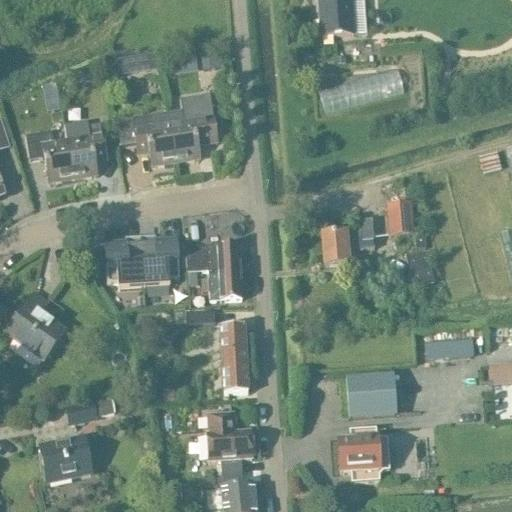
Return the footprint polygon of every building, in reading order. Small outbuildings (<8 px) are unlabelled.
[(317,0),(320,41),(352,39),(349,0),(317,0)] [(219,57),(199,60),(201,73),(221,70),(219,57)] [(180,114),(166,116),(174,168),(198,164),(195,143),(195,140),(214,137),(207,99),(178,103),(180,114)] [(153,118),(116,124),(119,150),(146,146),(150,171),(174,168),(166,116),(153,118)] [(88,141),(65,145),(71,184),(96,180),(92,155),(103,153),(99,128),(86,130),(88,141)] [(48,136),(24,140),(28,165),(43,162),(47,188),(71,184),(65,145),(50,147),(48,136)] [(511,152),(503,155),(511,189),(511,235),(498,239),(511,287),(511,286),(511,152)] [(388,241),(412,238),(413,253),(423,253),(422,237),(412,238),(409,207),(385,209),(388,241)] [(373,253),(370,223),(356,225),(358,238),(344,239),(344,238),(320,240),(323,270),(347,269),(346,253),(359,252),(359,254),(373,253)] [(179,285),(176,247),(159,248),(160,251),(156,252),(155,242),(140,244),(144,295),(170,293),(169,286),(179,285)] [(144,295),(140,244),(125,245),(125,254),(121,254),(121,251),(104,252),(108,291),(118,290),(118,298),(144,295)] [(241,277),(238,249),(186,253),(188,278),(195,277),(206,276),(206,282),(217,281),(217,279),(241,277)] [(99,252),(82,253),(83,269),(100,268),(99,252)] [(404,261),(412,292),(431,287),(424,256),(404,261)] [(188,278),(189,290),(196,289),(195,277),(188,278)] [(243,303),(241,277),(217,279),(217,281),(206,282),(206,284),(201,285),(202,297),(207,296),(208,306),(243,303)] [(33,299),(4,338),(42,367),(64,337),(38,319),(46,308),(33,299)] [(213,316),(172,318),(173,331),(214,329),(213,316)] [(242,331),(222,332),(218,332),(220,364),(244,362),(242,331)] [(501,336),(492,336),(493,345),(502,344),(501,336)] [(471,343),(423,346),(424,364),(472,360),(471,343)] [(247,394),(244,362),(220,364),(222,396),(247,394)] [(511,388),(511,367),(487,370),(488,390),(511,388)] [(348,423),(395,420),(393,380),(345,383),(348,423)] [(93,423),(114,418),(111,405),(91,410),(91,409),(64,414),(67,429),(94,424),(93,423)] [(233,437),(231,418),(205,420),(207,439),(205,439),(207,467),(251,463),(248,436),(233,437)] [(348,436),(349,445),(337,446),(337,455),(335,455),(337,470),(339,470),(339,479),(351,478),(352,488),(378,486),(378,480),(381,476),(388,475),(386,443),(379,444),(375,440),(374,434),(348,436)] [(92,480),(84,441),(37,451),(44,489),(92,480)] [(218,490),(220,511),(253,511),(251,487),(218,490)] [(199,489),(179,491),(179,503),(200,502),(199,489)]
